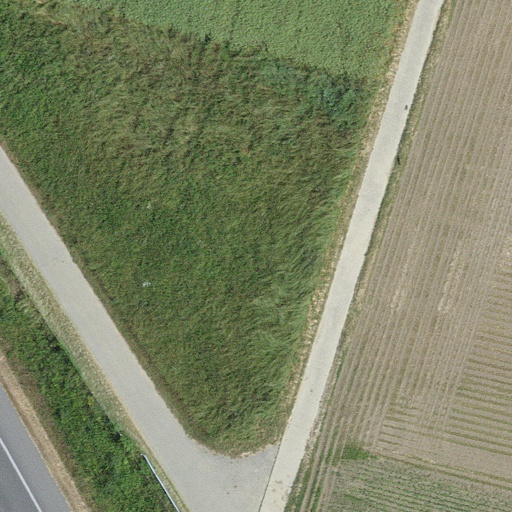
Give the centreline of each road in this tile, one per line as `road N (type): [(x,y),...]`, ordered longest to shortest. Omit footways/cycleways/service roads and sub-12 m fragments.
road 1 (track): [(274,511),(433,0)]
road 2 (track): [(212,511),(0,177)]
